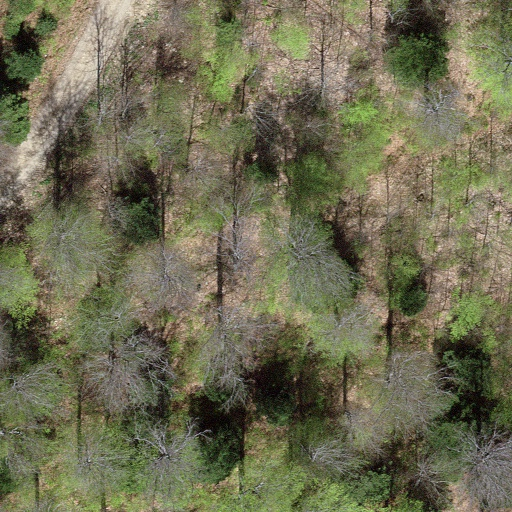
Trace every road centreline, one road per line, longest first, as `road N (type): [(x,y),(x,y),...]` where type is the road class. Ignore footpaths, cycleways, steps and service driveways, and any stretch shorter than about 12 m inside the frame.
road 1 (track): [(0,322),(511,123)]
road 2 (track): [(0,189),(46,146),(115,0)]
